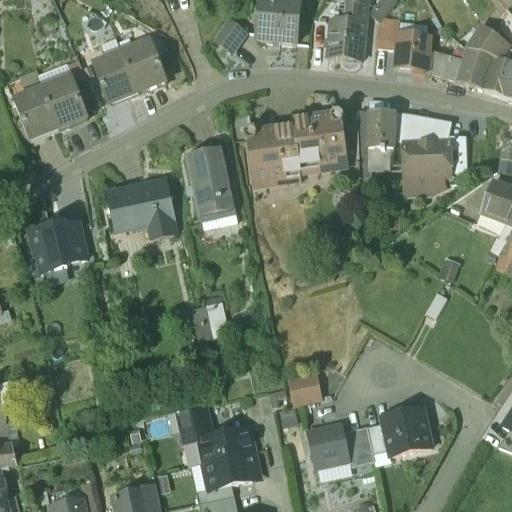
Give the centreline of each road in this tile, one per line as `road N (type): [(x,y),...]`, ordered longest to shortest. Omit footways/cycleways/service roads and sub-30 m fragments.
road 1 (residential): [(0,208),(140,126),(240,86),(376,88),(511,114)]
road 2 (residential): [(426,511),(481,417),(420,379),(359,390)]
